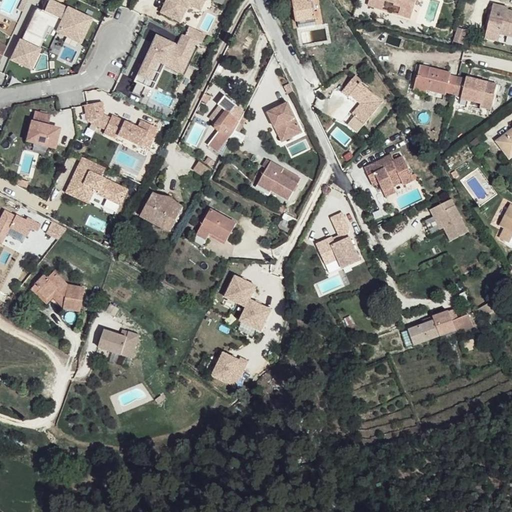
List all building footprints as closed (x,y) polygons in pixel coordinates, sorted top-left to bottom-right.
[(23,0),(19,9),(24,12),(29,0),(23,0)] [(165,0),(158,14),(178,23),(184,10),(190,9),(199,12),(204,0),(165,0)] [(292,0),(296,22),(318,19),(318,12),(315,13),(312,0),(292,0)] [(369,0),(367,6),(382,11),(385,1),(394,4),(393,5),(400,8),(398,16),(416,22),(422,2),(422,0),(369,0)] [(12,61),(30,70),(49,29),(80,44),(91,21),(47,1),(42,12),(36,9),(12,61)] [(498,43),(499,38),(501,32),(511,34),(511,13),(507,12),(508,9),(493,6),(485,40),(498,43)] [(467,31),(458,28),(454,42),(463,45),(467,31)] [(185,38),(202,46),(206,38),(189,30),(185,38)] [(154,38),(151,44),(157,47),(161,40),(154,38)] [(131,93),(139,97),(144,87),(156,63),(162,66),(181,74),(190,54),(161,40),(157,47),(151,44),(133,82),(135,83),(131,93)] [(144,87),(151,90),(162,66),(156,63),(144,87)] [(429,70),(420,69),(414,89),(425,92),(426,90),(446,95),(447,93),(453,95),(458,77),(451,76),(451,73),(431,68),(429,70)] [(467,79),(458,77),(453,95),(461,97),(461,99),(482,104),(482,105),(492,107),(496,95),(495,95),(496,87),(487,85),(487,82),(467,76),(467,79)] [(366,104),(355,116),(365,124),(383,102),(360,83),(358,85),(352,80),(342,92),(347,97),(352,92),(366,104)] [(220,131),(209,145),(217,152),(233,132),(232,130),(238,121),(231,114),(236,106),(225,96),(219,104),(220,105),(226,110),(216,123),(215,124),(215,128),(220,131)] [(287,102),(267,113),(275,127),(277,126),(285,141),(303,131),(287,102)] [(101,103),(83,106),(86,122),(87,122),(89,122),(96,125),(101,116),(103,113),(101,103)] [(220,105),(210,118),(216,123),(226,110),(220,105)] [(244,113),(236,106),(231,114),(238,121),(240,122),(242,117),(244,113)] [(34,113),(27,141),(54,149),(58,130),(47,128),(50,117),(34,113)] [(96,125),(96,126),(103,130),(110,120),(101,116),(96,125)] [(103,130),(102,134),(114,139),(115,136),(138,147),(143,139),(149,142),(157,130),(140,122),(136,129),(111,117),(110,120),(103,130)] [(247,119),(242,117),(240,122),(235,130),(240,133),(247,119)] [(277,126),(275,127),(283,142),(285,141),(277,126)] [(511,129),(496,142),(502,149),(506,145),(511,151),(511,150),(511,129)] [(143,139),(138,147),(145,150),(149,142),(143,139)] [(506,145),(502,149),(509,159),(511,156),(511,150),(511,151),(506,145)] [(391,155),(383,158),(387,166),(393,163),(392,161),(393,160),(391,155)] [(387,166),(383,158),(365,167),(371,181),(377,178),(380,183),(384,192),(394,187),(392,183),(400,179),(402,182),(403,186),(418,179),(415,173),(412,175),(403,156),(393,160),(392,161),(393,163),(387,166)] [(82,158),(77,168),(83,170),(87,161),(82,158)] [(104,169),(87,161),(83,170),(77,168),(65,194),(87,204),(92,193),(93,190),(97,191),(96,195),(119,205),(126,190),(100,178),(104,169)] [(211,169),(200,161),(194,168),(206,177),(211,169)] [(267,168),(260,181),(272,188),(271,191),(288,201),(298,183),(286,176),(282,173),(284,169),(271,161),(267,168)] [(288,171),(286,176),(298,183),(300,178),(288,171)] [(377,178),(371,181),(373,186),(380,183),(377,178)] [(272,188),(260,181),(258,185),(270,192),(271,191),(272,188)] [(153,193),(144,187),(131,211),(161,226),(162,224),(172,229),(183,207),(171,198),(159,195),(153,193)] [(394,187),(384,192),(387,198),(397,192),(394,187)] [(511,201),(510,200),(497,221),(511,231),(511,201)] [(429,211),(433,218),(436,216),(442,229),(449,241),(466,233),(449,201),(429,211)] [(6,209),(0,220),(0,240),(3,242),(11,226),(28,236),(33,228),(38,231),(42,224),(28,217),(27,219),(17,214),(17,215),(6,209)] [(211,210),(202,226),(211,231),(210,233),(226,242),(237,223),(211,210)] [(343,213),(331,218),(340,236),(342,234),(342,235),(344,239),(335,243),(333,239),(332,237),(316,244),(326,265),(338,259),(341,264),(348,261),(350,266),(360,261),(348,233),(350,228),(343,213)] [(436,216),(433,218),(438,230),(442,229),(436,216)] [(162,224),(161,226),(170,232),(172,229),(162,224)] [(340,236),(333,239),(335,243),(344,239),(342,235),(340,236)] [(263,266),(262,273),(271,274),(272,266),(263,266)] [(35,285),(31,289),(35,285),(40,288),(38,291),(46,300),(57,289),(66,298),(63,308),(63,310),(80,312),(85,288),(68,285),(54,271),(47,278),(44,275),(35,285)] [(241,320),(262,330),(272,309),(251,299),(257,285),(235,275),(225,297),(247,307),(241,320)] [(35,285),(31,289),(47,305),(53,298),(63,308),(66,298),(57,289),(46,300),(38,291),(40,288),(35,285)] [(487,305),(477,310),(481,317),(490,311),(487,305)] [(433,321),(424,324),(409,329),(414,346),(439,337),(439,335),(447,333),(447,332),(440,316),(440,314),(432,317),(433,321)] [(445,314),(440,316),(447,332),(451,330),(445,314)] [(469,315),(463,317),(467,327),(473,325),(469,315)] [(463,317),(456,320),(460,331),(467,327),(463,317)] [(460,331),(456,320),(450,323),(454,332),(460,331)] [(127,337),(105,330),(99,347),(132,359),(140,336),(129,332),(127,337)] [(237,387),(249,362),(241,358),(240,360),(224,353),(213,375),(237,387)] [(0,433),(0,434),(0,442),(22,451),(24,442),(0,433)]
